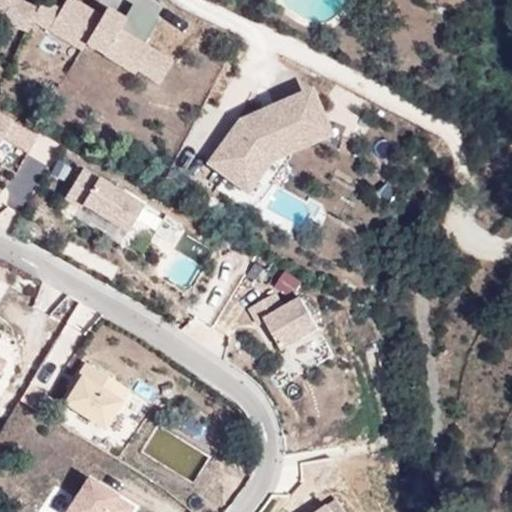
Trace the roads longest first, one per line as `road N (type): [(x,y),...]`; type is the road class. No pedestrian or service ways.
road 1 (unclassified): [(0,243),(249,394),(265,420),(270,452),(243,511)]
road 2 (unknown): [(187,0),(432,127)]
